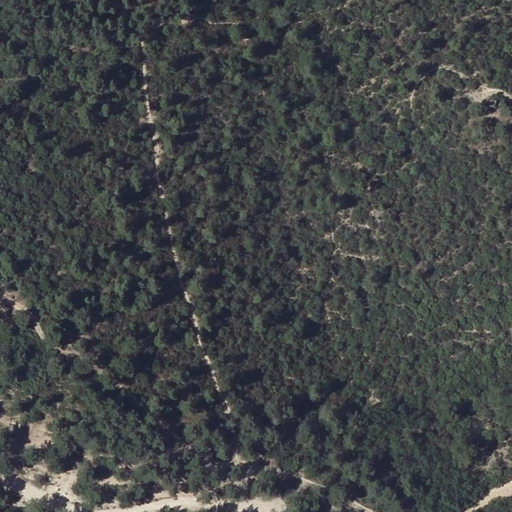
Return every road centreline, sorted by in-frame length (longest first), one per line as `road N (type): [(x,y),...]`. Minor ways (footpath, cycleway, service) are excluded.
road 1 (track): [(229,502),(242,471),(240,434),(179,257),(146,25)]
road 2 (track): [(265,506),(202,499),(125,511)]
